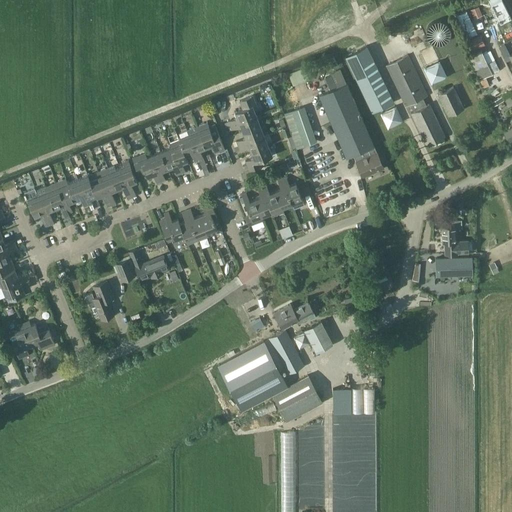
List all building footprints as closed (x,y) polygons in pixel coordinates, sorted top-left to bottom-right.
[(441,20),(439,19),(437,19),(435,20),(433,20),(432,21),(430,22),(429,24),(428,25),(427,27),(426,29),(426,31),(426,33),(427,35),(427,36),(428,38),(429,40),(431,41),(432,42),(434,43),(436,43),(438,43),(440,43),(442,43),(443,42),(445,41),(446,40),(448,39),(449,37),(450,36),(450,34),(450,32),(450,30),(450,28),(449,26),(448,25),(447,23),(446,22),(444,21),(442,20),(441,20)] [(480,35),(466,42),(470,52),(485,45),(480,35)] [(366,45),(345,55),(372,110),(393,100),(366,45)] [(481,50),(469,56),(484,87),(489,84),(485,77),(492,73),(481,50)] [(427,146),(445,136),(429,104),(426,105),(423,98),(427,96),(408,55),(385,66),(405,107),(409,105),(413,112),(410,114),(427,146)] [(336,87),(319,95),(347,157),(353,154),(363,176),(383,167),(347,83),(346,83),(340,68),(330,72),(331,75),(325,77),(330,88),(335,86),(336,87)] [(448,116),(464,108),(453,87),(438,94),(448,116)] [(242,109),(235,112),(237,118),(229,122),(230,126),(256,116),(252,106),(255,104),(252,96),(239,101),(242,109)] [(304,106),(285,113),(297,148),(316,141),(304,106)] [(243,133),(260,126),(256,116),(230,126),(232,131),(241,127),(243,133)] [(197,126),(206,148),(211,146),(214,154),(225,150),(217,130),(212,132),(210,126),(209,126),(207,121),(204,123),(204,122),(199,124),(199,125),(197,126)] [(187,130),(199,161),(204,159),(200,150),(206,148),(197,126),(195,126),(194,126),(190,128),(187,130)] [(260,126),(243,133),(245,138),(237,142),(238,146),(264,135),(260,126)] [(288,126),(281,129),(284,137),(291,135),(288,126)] [(186,155),(191,153),(195,163),(199,161),(187,130),(179,133),(181,138),(179,139),(181,144),(186,155)] [(264,135),(238,146),(240,151),(249,147),(251,153),(268,146),(264,135)] [(181,144),(171,148),(182,174),(186,172),(183,163),(189,161),(186,155),(181,144)] [(250,172),(261,167),(259,162),(272,156),(268,146),(251,153),(253,158),(246,161),(250,172)] [(161,152),(168,169),(174,167),(177,176),(182,174),(171,148),(161,152)] [(151,156),(162,182),(167,180),(163,171),(168,169),(161,152),(151,156)] [(162,182),(151,156),(147,158),(145,154),(133,159),(141,180),(154,175),(157,184),(162,182)] [(290,169),(298,166),(296,160),(288,163),(290,169)] [(120,169),(132,199),(136,197),(135,193),(132,184),(137,182),(129,161),(122,164),(123,167),(120,169)] [(110,173),(116,190),(122,188),(127,201),(132,199),(120,169),(116,170),(114,165),(107,167),(110,173)] [(97,171),(112,206),(116,205),(114,201),(115,201),(112,192),(116,190),(110,173),(107,167),(106,168),(105,168),(101,169),(101,170),(97,171)] [(90,180),(96,193),(97,197),(102,195),(107,208),(112,206),(97,171),(88,175),(89,176),(90,180)] [(96,193),(90,180),(89,176),(78,180),(88,206),(93,204),(90,196),(96,193)] [(282,179),(292,204),(293,208),(304,204),(296,184),(290,186),(287,177),(282,179)] [(56,182),(68,214),(73,212),(70,204),(75,202),(68,184),(65,178),(63,179),(62,178),(58,180),(58,181),(56,182)] [(276,192),(282,208),(292,204),(282,179),(278,180),(281,190),(276,192)] [(68,184),(75,202),(80,199),(85,211),(90,210),(88,206),(78,180),(68,184)] [(45,186),(54,209),(60,207),(65,220),(70,218),(68,214),(56,182),(45,186)] [(262,186),(272,212),(274,216),(284,212),(282,208),(276,192),(270,194),(267,184),(262,186)] [(35,190),(38,196),(50,225),(54,224),(52,220),(53,220),(49,211),(54,209),(45,186),(35,190)] [(262,216),(263,216),(272,212),(262,186),(258,188),(262,197),(256,200),(262,216)] [(242,205),(245,203),(250,217),(246,218),(249,227),(264,221),(263,216),(262,216),(256,200),(250,202),(247,193),(242,194),(243,197),(240,199),(242,205)] [(25,196),(27,200),(34,217),(41,215),(46,227),(50,225),(38,196),(30,199),(29,196),(27,195),(25,196)] [(211,201),(208,203),(202,205),(206,214),(200,216),(208,237),(223,231),(218,218),(211,201)] [(187,211),(198,241),(208,237),(200,216),(195,218),(191,209),(187,211)] [(180,224),(187,242),(188,242),(189,245),(198,241),(187,211),(182,213),(186,222),(181,224),(180,224)] [(180,224),(181,224),(179,219),(173,222),(170,213),(165,215),(167,219),(160,222),(169,243),(175,240),(178,246),(187,242),(180,224)] [(455,226),(442,226),(442,241),(444,241),(445,241),(445,253),(468,252),(467,240),(455,240),(455,226)] [(0,233),(0,250),(15,245),(13,240),(4,244),(0,233)] [(164,239),(154,242),(157,248),(166,244),(164,239)] [(15,245),(0,250),(0,268),(12,264),(8,253),(17,250),(15,245)] [(161,272),(169,269),(163,255),(142,263),(136,249),(129,252),(140,280),(151,276),(151,275),(161,270),(161,272)] [(214,251),(220,265),(223,263),(225,263),(220,249),(214,251)] [(436,276),(472,274),(472,256),(436,258),(436,276)] [(128,259),(116,264),(122,280),(135,275),(128,259)] [(489,265),(493,275),(499,273),(494,263),(489,265)] [(12,264),(0,268),(0,286),(1,286),(27,276),(25,272),(17,275),(12,264)] [(27,276),(1,286),(5,296),(8,295),(11,300),(24,295),(20,284),(29,281),(27,276)] [(108,301),(114,298),(107,281),(94,286),(98,297),(94,298),(92,293),(85,296),(90,309),(96,307),(101,320),(114,315),(108,301)] [(315,314),(313,310),(308,301),(299,306),(295,308),(293,309),(290,303),(274,312),(282,327),(296,319),(299,323),(315,314)] [(255,330),(264,325),(261,319),(252,324),(255,330)] [(22,323),(30,344),(36,342),(39,350),(54,344),(47,325),(36,329),(34,323),(30,325),(28,321),(22,323)] [(316,352),(334,343),(323,321),(305,329),(316,352)] [(12,345),(18,359),(28,355),(25,347),(30,344),(22,323),(16,326),(18,330),(14,331),(18,342),(12,345)] [(289,373),(304,365),(286,329),(270,338),(289,373)] [(242,409),(287,385),(264,340),(218,364),(242,409)] [(308,375),(273,393),(286,420),(322,402),(308,375)]
